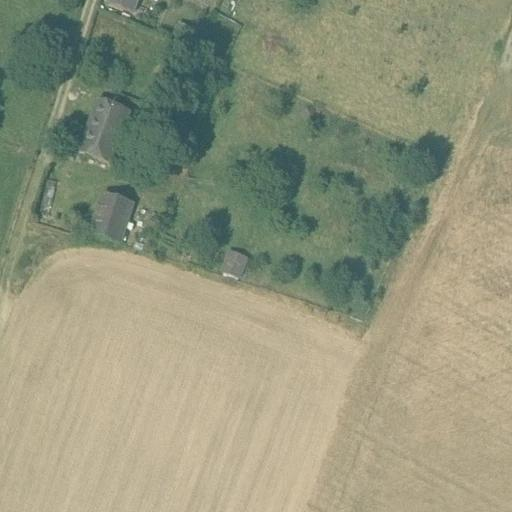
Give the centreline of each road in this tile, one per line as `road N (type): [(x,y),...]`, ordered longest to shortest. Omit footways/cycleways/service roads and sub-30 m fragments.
road 1 (residential): [(90,0),(42,155)]
road 2 (track): [(0,299),(42,155)]
